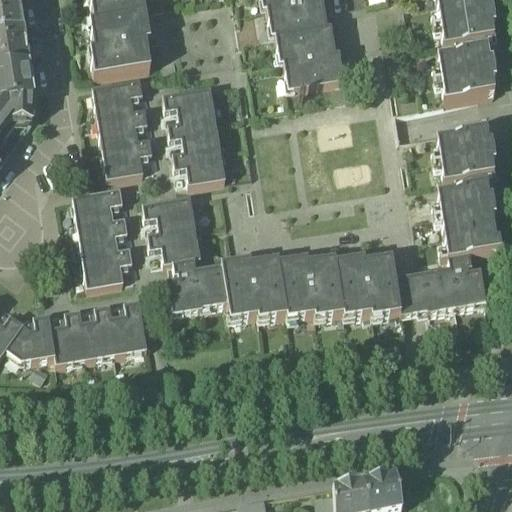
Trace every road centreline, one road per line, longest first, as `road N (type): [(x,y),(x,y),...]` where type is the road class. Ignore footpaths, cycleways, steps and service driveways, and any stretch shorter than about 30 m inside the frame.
road 1 (secondary): [(422,431),(0,486)]
road 2 (residential): [(42,0),(60,134),(0,210)]
